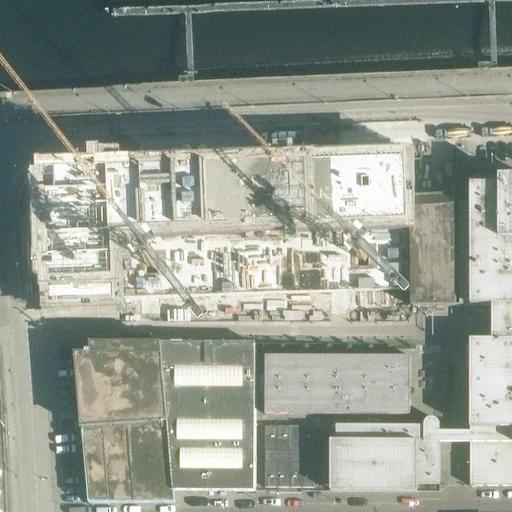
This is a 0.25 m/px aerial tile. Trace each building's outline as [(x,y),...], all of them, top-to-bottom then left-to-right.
[(116,171),(112,171),(114,234),(311,226),(407,223),(408,223),(406,161),(384,161),(373,162),(369,162),(358,162),(352,163),(342,163),(337,163),(327,163),(327,164),(322,164),(312,164),(308,164),(304,164),(293,165),(288,165),(276,165),(276,166),(271,166),(261,166),(255,166),(245,167),(240,167),(237,167),(228,167),(223,167),(210,168),(206,168),(194,168),(191,168),(191,169),(173,169),(161,170),(157,170),(145,170),(145,171),(142,171),(142,170),(138,170),(129,171),(125,171),(116,171)] [(52,174),(47,174),(52,307),(117,305),(117,300),(114,234),(112,171),(112,172),(84,173),(78,173),(74,173),(67,173),(57,174),(52,174)] [(455,202),(456,305),(492,305),(492,326),(492,340),(511,340),(511,185),(471,185),(471,203),(455,202)] [(456,306),(456,305),(455,202),(455,194),(410,197),(411,247),(411,306),(456,306)] [(311,226),(114,234),(117,300),(409,289),(407,223),(311,226)] [(511,340),(492,340),(470,340),(470,444),(470,486),(511,486),(511,340)] [(173,503),(173,491),(161,344),(91,344),(91,352),(87,353),(87,355),(77,356),(78,369),(75,370),(76,373),(79,372),(80,384),(77,384),(77,387),(80,387),(81,398),(78,398),(78,401),(81,401),(82,412),(79,412),(79,415),(82,415),(84,432),(76,433),(80,476),(88,475),(90,503),(173,503)] [(173,491),(255,490),(255,426),(255,344),(224,344),(220,348),(195,348),(192,344),(161,344),(173,491)] [(265,376),(265,400),(265,415),(410,415),(410,356),(265,357),(265,376)] [(439,452),(440,432),(440,425),(439,424),(439,423),(439,422),(438,421),(437,420),(436,419),(434,418),(432,418),(430,418),(428,419),(426,420),(425,421),(424,423),(424,424),(424,426),(336,426),(330,492),(416,492),(416,485),(439,485),(439,452)] [(314,426),(265,426),(265,488),(314,488),(314,426)]
